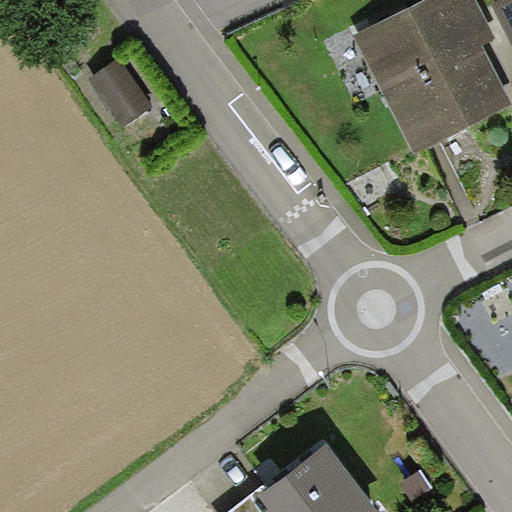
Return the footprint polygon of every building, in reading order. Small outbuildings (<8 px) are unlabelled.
[(496,40),(475,0),(426,0),(355,37),(417,155),(511,105),(511,104),(484,46),(496,40)] [(511,46),(511,0),(500,0),(491,5),(511,46)] [(151,106),(118,59),(90,79),(123,126),(151,106)] [(374,511),(328,450),(271,492),(260,500),(268,511),(374,511)] [(268,511),(260,500),(271,492),(267,486),(232,511),(268,511)]
